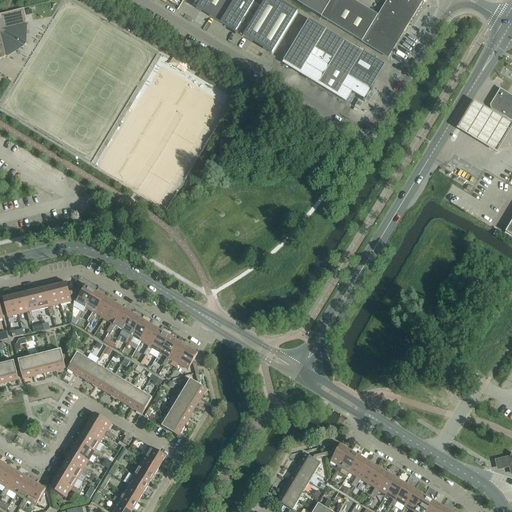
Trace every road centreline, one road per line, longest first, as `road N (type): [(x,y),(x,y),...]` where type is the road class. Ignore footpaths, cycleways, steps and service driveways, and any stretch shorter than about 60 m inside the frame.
road 1 (tertiary): [(300,372),(509,25)]
road 2 (residential): [(146,511),(181,455),(85,400),(42,464),(0,440)]
road 3 (unclassified): [(376,120),(348,123),(146,0)]
road 4 (residential): [(0,286),(73,269),(198,338),(213,321)]
road 5 (tertiary): [(0,264),(89,249),(213,321)]
road 6 (tertiary): [(505,511),(489,490),(371,416)]
road 7 (residential): [(480,511),(363,439),(371,416)]
road 8 (unclassified): [(376,120),(453,0)]
